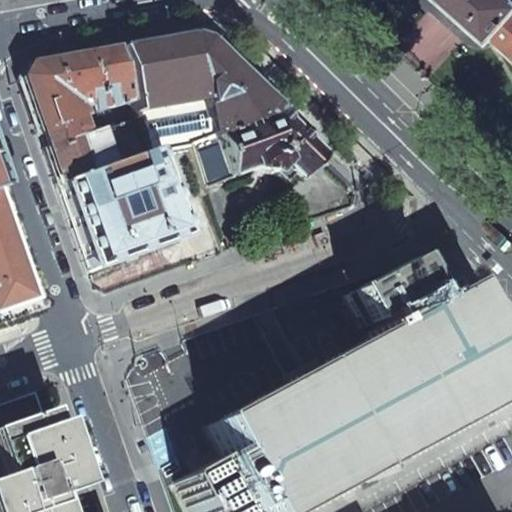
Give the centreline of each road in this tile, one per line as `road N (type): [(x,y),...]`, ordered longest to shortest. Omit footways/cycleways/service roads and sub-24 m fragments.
road 1 (residential): [(440,180),(400,217),(345,247),(73,343)]
road 2 (residential): [(256,0),(440,180)]
road 3 (residential): [(73,343),(0,132)]
road 4 (residential): [(132,511),(73,343)]
road 5 (residential): [(0,27),(163,0)]
